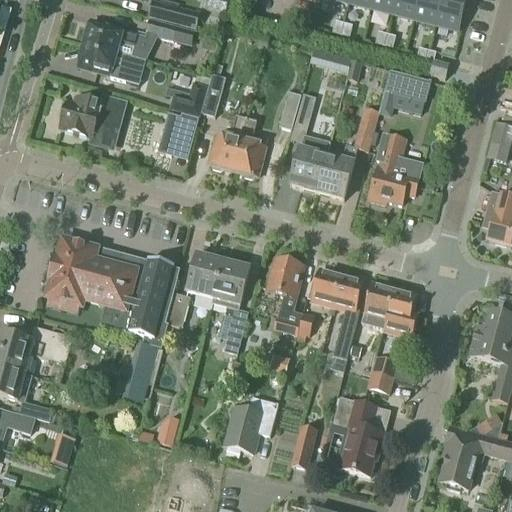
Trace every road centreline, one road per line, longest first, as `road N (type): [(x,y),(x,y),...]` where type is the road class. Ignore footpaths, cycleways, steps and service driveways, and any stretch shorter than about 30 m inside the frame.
road 1 (residential): [(451,272),(5,160)]
road 2 (residential): [(451,272),(450,240),(509,0)]
road 3 (residential): [(401,511),(440,374),(451,272)]
